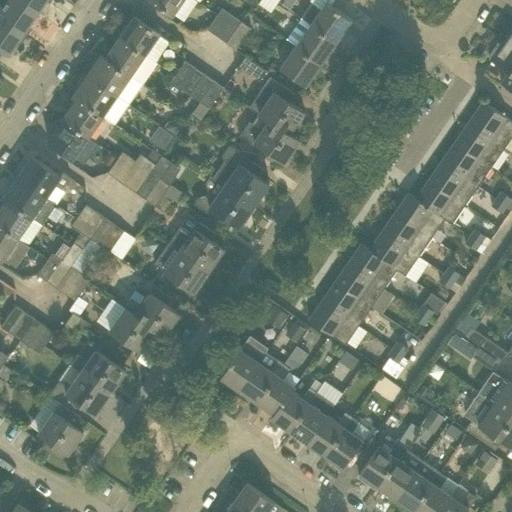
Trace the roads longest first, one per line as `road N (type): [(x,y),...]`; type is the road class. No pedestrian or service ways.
road 1 (residential): [(345,511),(257,450),(236,446),(184,511)]
road 2 (residential): [(364,223),(467,71)]
road 3 (residential): [(0,147),(100,0)]
road 4 (residential): [(412,372),(511,230)]
